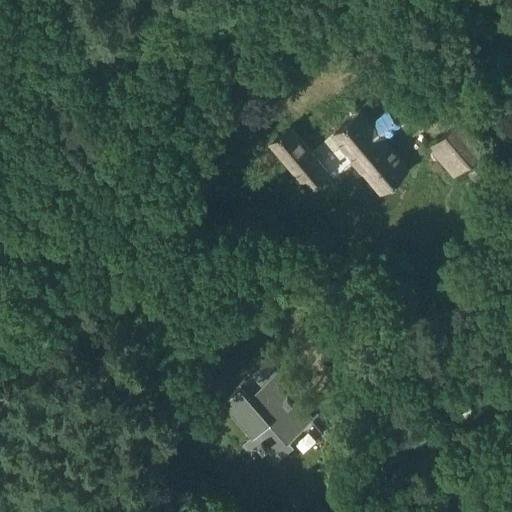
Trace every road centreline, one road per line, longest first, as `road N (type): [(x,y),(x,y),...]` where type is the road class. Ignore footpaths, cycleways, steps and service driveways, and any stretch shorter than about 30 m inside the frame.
road 1 (track): [(356,511),(387,454),(384,393),(369,363),(349,347),(310,358)]
road 2 (track): [(181,0),(0,88)]
